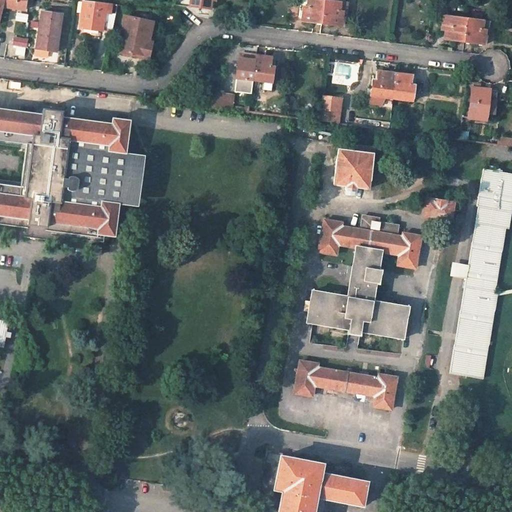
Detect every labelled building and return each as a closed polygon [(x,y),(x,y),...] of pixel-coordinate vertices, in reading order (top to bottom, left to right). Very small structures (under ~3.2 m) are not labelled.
[(24,10),(25,0),(0,0),(0,12),(1,7),(24,10)] [(190,0),(190,7),(210,9),(211,1),(215,2),(215,0),(190,0)] [(304,12),(303,22),(321,24),(324,0),(321,0),(300,0),(299,11),(304,12)] [(332,2),(324,0),(321,24),(342,27),(344,11),(348,11),(348,4),(332,2)] [(113,30),(114,22),(118,6),(86,2),(84,14),(81,13),(79,27),(107,31),(108,29),(113,30)] [(41,12),(36,50),(55,53),(60,15),(41,12)] [(156,23),(125,17),(121,37),(123,40),(120,53),(131,55),(131,53),(131,52),(141,54),(144,40),(152,42),(156,23)] [(463,43),(466,20),(444,17),(441,31),(445,31),(444,40),(463,43)] [(488,37),(490,23),(466,20),(463,43),(482,45),(484,36),(488,37)] [(27,40),(14,38),(12,46),(26,48),(27,40)] [(131,53),(131,55),(140,57),(140,59),(150,61),(154,43),(152,42),(144,40),(141,54),(131,52),(131,53)] [(238,57),(234,90),(250,92),(251,79),(254,60),(255,55),(241,53),(240,58),(238,57)] [(255,55),(254,60),(251,79),(262,81),(271,82),(273,67),(270,66),(271,57),(255,55)] [(392,98),(395,75),(377,73),(376,84),(371,83),(369,104),(381,105),(385,98),(392,98)] [(411,77),(395,75),(392,98),(413,101),(415,85),(410,85),(411,77)] [(486,100),(488,90),(470,88),(467,110),(491,113),(493,101),(486,100)] [(493,101),(495,91),(488,90),(486,100),(493,101)] [(233,96),(214,93),(211,107),(231,110),(233,96)] [(340,100),(321,97),(319,113),(319,122),(337,124),(340,100)] [(265,103),(254,101),(252,113),(263,114),(265,103)] [(126,153),(130,120),(113,118),(112,123),(62,116),(62,112),(42,109),(41,114),(0,108),(0,144),(26,148),(33,149),(25,197),(19,196),(0,193),(0,224),(28,229),(27,237),(45,240),(47,232),(100,239),(100,234),(115,236),(119,203),(101,201),(100,206),(60,201),(68,141),(108,146),(107,151),(126,153)] [(511,140),(499,139),(498,145),(511,147),(511,140)] [(68,141),(60,201),(100,206),(101,201),(119,203),(137,206),(144,156),(126,153),(107,151),(108,146),(68,141)] [(352,151),(339,149),(334,183),(347,185),(346,188),(356,190),(356,186),(368,188),(374,147),(353,144),(352,151)] [(26,148),(19,196),(25,197),(33,149),(26,148)] [(432,149),(427,148),(422,151),(422,156),(425,160),(430,161),(434,158),(435,153),(432,149)] [(483,378),(497,292),(494,292),(505,228),(508,228),(511,206),(511,173),(483,169),(477,206),(479,206),(469,265),(467,272),(466,279),(450,373),(483,378)] [(454,201),(427,197),(423,216),(451,220),(454,201)] [(343,222),(324,219),(319,251),(337,254),(339,243),(356,246),(353,264),(351,275),(347,296),(313,290),(311,301),(309,312),(307,322),(349,328),(348,332),(361,334),(361,331),(403,337),(405,328),(407,317),(409,306),(374,300),(377,283),(379,269),(382,251),(400,254),(398,264),(415,267),(420,236),(403,233),(403,236),(397,235),(398,225),(378,221),(371,220),(372,217),(364,215),(361,229),(342,225),(343,222)] [(467,272),(469,265),(460,264),(452,262),(450,276),(458,277),(466,279),(467,272)] [(0,347),(4,349),(9,324),(0,322),(0,347)] [(318,362),(301,360),(295,391),(313,394),(314,384),(376,394),(374,405),(391,408),(396,377),(379,373),(379,377),(318,366),(318,362)] [(276,487),(282,457),(283,452),(267,449),(260,489),(275,492),(276,487)] [(311,511),(312,510),(315,494),(326,496),(361,503),(365,482),(319,473),(321,464),(282,457),(276,487),(285,488),(280,511),(311,511)] [(320,511),(322,511),(326,496),(315,494),(312,510),(320,511)]
